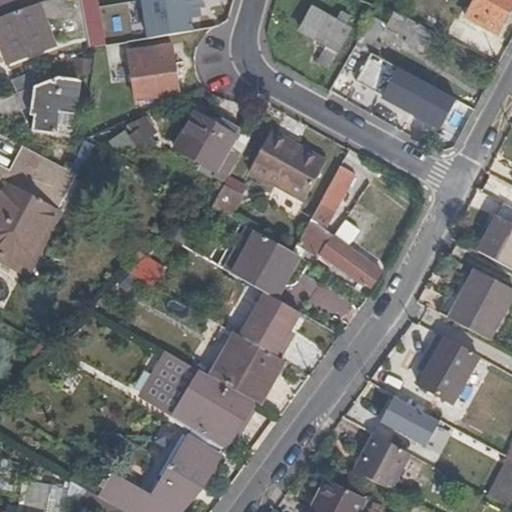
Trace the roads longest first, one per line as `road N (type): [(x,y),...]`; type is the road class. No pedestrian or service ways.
road 1 (residential): [(457,185),(391,309),(243,511)]
road 2 (residential): [(457,185),(236,61),(252,0)]
